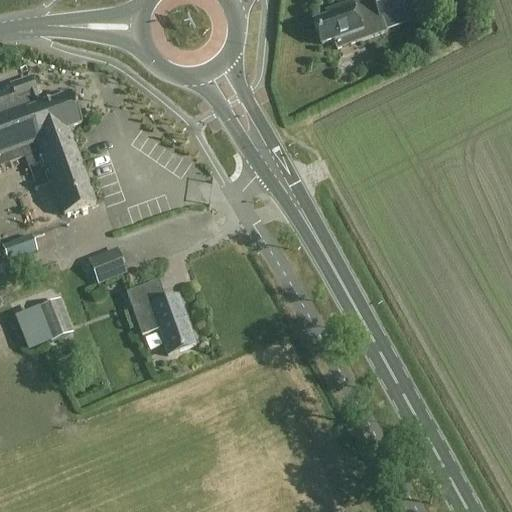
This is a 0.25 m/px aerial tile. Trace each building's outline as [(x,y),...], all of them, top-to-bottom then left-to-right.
[(407,0),(371,0),(380,24),(412,12),(407,0)] [(363,38),(352,4),(325,14),(327,18),(312,24),(321,47),(349,37),(351,42),(363,38)] [(40,108),(30,80),(11,87),(14,96),(0,100),(0,169),(41,154),(46,169),(42,171),(48,187),(52,186),(64,218),(95,206),(68,132),(81,127),(70,97),(40,108)] [(128,93),(111,97),(115,113),(132,109),(128,93)] [(56,247),(36,191),(16,198),(30,239),(0,249),(6,265),(56,247)] [(142,216),(120,223),(124,233),(145,226),(142,216)] [(126,275),(117,253),(88,265),(98,287),(126,275)] [(165,303),(158,284),(127,296),(142,338),(158,332),(168,358),(196,348),(178,298),(165,303)] [(72,336),(59,303),(37,311),(50,345),(72,336)]
